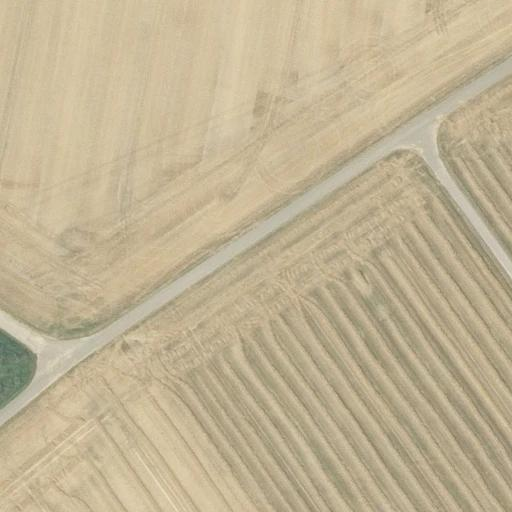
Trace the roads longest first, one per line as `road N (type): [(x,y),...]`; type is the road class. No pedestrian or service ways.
road 1 (track): [(0,413),(59,362),(401,120),(511,277)]
road 2 (track): [(401,120),(511,47)]
